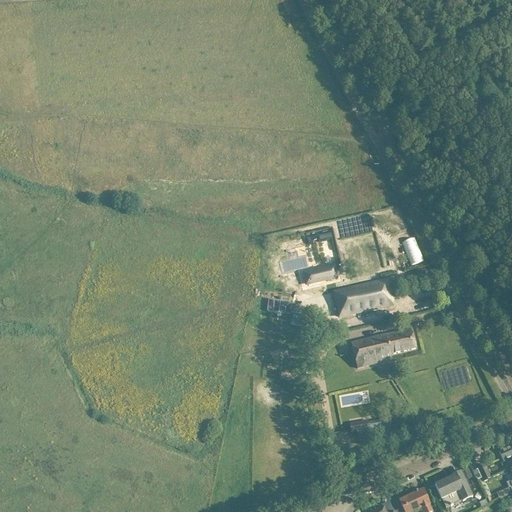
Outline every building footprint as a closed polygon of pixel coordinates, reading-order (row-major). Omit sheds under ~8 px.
[(486,113),(477,103),(470,110),(479,120),(486,113)] [(325,269),(303,274),(306,285),(330,279),(331,281),(337,279),(334,265),(324,267),(325,269)] [(387,281),(333,293),(338,318),(393,306),(387,281)] [(288,332),(291,298),(275,297),(271,330),(288,332)] [(411,329),(386,336),(386,335),(351,344),(357,369),(392,360),(391,355),(416,349),(411,329)] [(415,429),(417,434),(422,433),(420,428),(421,427),(419,419),(412,421),(414,430),(415,429)] [(361,431),(357,432),(358,439),(390,433),(388,423),(369,426),(368,421),(359,423),(361,431)] [(499,453),(502,460),(511,455),(511,447),(511,448),(510,447),(499,453)] [(491,479),(485,466),(478,469),(484,482),(491,479)] [(511,468),(511,469),(511,472),(511,480),(507,483),(509,488),(496,494),(499,500),(511,494),(511,468)] [(472,497),(461,472),(451,476),(453,481),(450,482),(459,502),(462,501),(463,502),(472,497)] [(459,502),(450,482),(446,484),(445,481),(435,486),(441,500),(442,500),(446,508),(450,506),(451,507),(453,506),(452,505),(459,502)] [(430,505),(423,489),(417,492),(415,492),(416,494),(410,497),(409,496),(399,500),(404,511),(414,511),(421,509),(421,511),(432,511),(429,505),(430,505)] [(394,501),(389,491),(384,494),(388,504),(394,501)]
